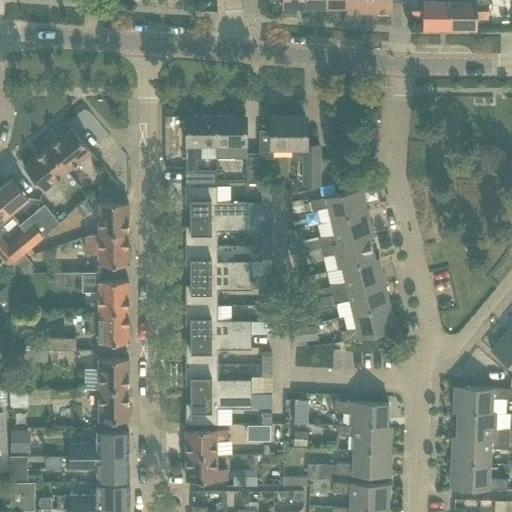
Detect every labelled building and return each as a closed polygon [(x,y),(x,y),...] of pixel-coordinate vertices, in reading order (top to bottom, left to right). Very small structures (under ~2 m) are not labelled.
[(369,11),(368,0),(347,0),(347,7),(347,11),(369,11)] [(368,0),(369,11),(391,11),(391,2),(401,2),(401,0),(368,0)] [(449,28),(449,0),(422,0),(411,0),(411,18),(422,18),(422,27),(449,28)] [(449,0),(449,28),(476,28),(476,18),(488,18),(488,0),(468,0),(464,0),(449,0)] [(185,142),(185,183),(205,183),(215,183),(215,170),(197,170),(197,158),(201,158),(201,155),(216,155),(216,143),(216,115),(186,115),(186,142),(185,142)] [(216,143),(216,155),(245,155),(245,156),(245,182),(259,182),(259,158),(259,152),(246,152),(246,141),(245,141),(245,129),(245,115),(216,115),(216,143)] [(259,130),(259,152),(259,158),(273,158),(273,147),(292,147),(292,161),(304,161),(304,183),(319,183),(319,145),(305,145),(305,115),(272,115),(272,130),(259,130)] [(71,128),(47,147),(67,171),(90,151),(71,128)] [(67,171),(47,147),(24,167),(43,190),(67,171)] [(28,197),(24,192),(11,177),(0,186),(0,202),(9,213),(28,197)] [(271,196),(271,189),(271,183),(261,183),(262,196),(271,196)] [(185,207),(189,207),(190,216),(251,216),(251,202),(217,202),(217,186),(185,186),(185,207)] [(362,188),(342,192),(325,196),(326,197),(310,201),(312,210),(328,206),(331,221),(367,212),(362,188)] [(12,218),(9,213),(0,202),(0,234),(6,229),(3,226),(12,218)] [(128,233),(128,202),(98,202),(99,233),(128,233)] [(43,236),(59,223),(45,205),(46,205),(45,204),(35,212),(40,218),(24,231),(35,245),(44,237),(43,236)] [(319,239),(303,242),(305,252),(308,251),(316,249),(321,248),(369,237),(373,236),(367,212),(331,221),(334,235),(319,239)] [(251,230),(251,216),(190,216),(189,225),(185,225),(185,246),(217,246),(217,230),(251,230)] [(35,245),(24,231),(15,239),(25,252),(35,245)] [(128,264),(128,233),(99,233),(99,234),(92,233),(85,237),(85,254),(99,254),(99,264),(128,264)] [(271,246),(271,233),(262,233),(262,246),(271,246)] [(369,237),(321,248),(323,257),(326,270),(338,267),(342,266),(374,259),(369,237)] [(251,275),(251,261),(217,261),(217,246),(185,246),(185,266),(190,266),(190,275),(251,275)] [(271,258),(271,246),(262,246),(262,258),(271,258)] [(31,275),(33,263),(22,252),(7,264),(8,266),(9,275),(31,275)] [(345,280),(329,284),(330,285),(331,293),(332,294),(384,281),(378,258),(374,259),(342,266),(345,280)] [(82,285),(82,272),(55,273),(55,285),(82,285)] [(251,289),(251,275),(190,275),(190,284),(185,284),(185,305),(217,305),(217,290),(251,289)] [(128,311),(128,280),(99,280),(99,291),(99,311),(128,311)] [(332,294),(301,301),(303,313),(335,306),(334,303),(350,300),(353,314),(389,305),(384,281),(332,294)] [(9,312),(9,284),(0,291),(0,304),(8,313),(9,312)] [(271,305),(271,292),(262,292),(262,305),(271,305)] [(217,320),(217,305),(185,305),(185,325),(190,325),(190,334),(251,334),(251,320),(217,320)] [(271,317),(271,305),(262,305),(262,317),(271,317)] [(395,329),(389,305),(353,314),(356,327),(340,331),(342,341),(395,329)] [(128,311),(99,311),(88,311),(88,331),(99,331),(99,342),(128,342),(128,311)] [(511,334),(507,330),(490,350),(506,363),(511,368),(511,334)] [(251,349),(251,334),(190,334),(190,344),(185,344),(185,364),(217,364),(217,349),(251,349)] [(55,349),(56,337),(40,337),(40,348),(55,349)] [(271,364),(271,351),(262,351),(262,364),(271,364)] [(128,389),(128,358),(99,358),(99,389),(128,389)] [(217,364),(185,364),(185,385),(190,385),(190,394),(251,393),(251,379),(217,379),(217,364)] [(271,364),(262,364),(262,376),(271,376),(271,364)] [(493,387),(474,387),(454,386),(453,412),(457,412),(495,414),(495,411),(492,411),(492,398),(510,399),(510,389),(492,388),(493,387)] [(128,420),(128,389),(99,389),(99,420),(128,420)] [(10,390),(10,407),(27,407),(27,390),(10,390)] [(251,408),(251,393),(190,394),(190,403),(185,403),(185,424),(217,424),(217,408),(251,408)] [(334,401),(334,411),(349,412),(349,425),(387,427),(388,403),(334,401)] [(271,424),(271,412),(262,412),(262,424),(271,424)] [(495,428),(495,414),(457,412),(456,436),(508,438),(509,429),(495,428)] [(391,427),(387,427),(349,425),(337,425),(336,435),(353,436),(353,450),(390,451),(391,427)] [(12,429),(12,449),(29,449),(30,430),(12,429)] [(226,429),(205,429),(185,429),(185,455),(216,454),(216,440),(226,440),(226,429)] [(129,456),(128,431),(96,432),(96,443),(69,443),(69,456),(129,456)] [(308,431),(294,431),(293,446),(307,446),(308,431)] [(508,438),(456,436),(452,436),(451,462),(490,463),(490,447),(508,448),(508,438)] [(389,476),(390,451),(353,450),(352,464),(335,463),(335,474),(389,476)] [(216,468),(216,454),(185,455),(186,480),(227,480),(226,468),(216,468)] [(27,469),(28,455),(10,455),(10,481),(19,481),(27,481),(27,469)] [(129,480),(129,456),(69,456),(69,469),(96,469),(96,480),(129,480)] [(489,478),(490,463),(451,462),(450,488),(488,489),(488,488),(507,489),(507,478),(489,478)] [(331,472),(331,464),(308,463),(307,476),(308,477),(330,478),(331,472)] [(234,469),(235,483),(257,482),(256,468),(234,469)] [(308,485),(308,477),(307,476),(283,476),(283,484),(308,485)] [(19,481),(10,481),(10,510),(19,510),(19,481)] [(389,484),(369,483),(350,482),(350,483),(333,482),(333,492),(350,493),(349,507),(349,508),(388,510),(389,484)] [(129,508),(129,484),(96,484),(96,496),(70,496),(59,496),(59,508),(70,508),(129,508)] [(303,500),(303,491),(293,490),(293,500),(303,500)]
